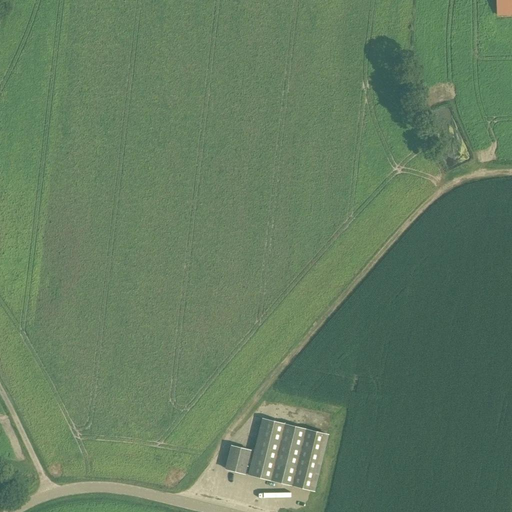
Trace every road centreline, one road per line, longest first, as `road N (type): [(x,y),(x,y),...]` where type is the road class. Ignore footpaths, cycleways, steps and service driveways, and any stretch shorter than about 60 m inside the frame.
road 1 (track): [(511,173),(454,185),(397,235),(225,440)]
road 2 (tertiary): [(48,494),(108,487),(210,511)]
